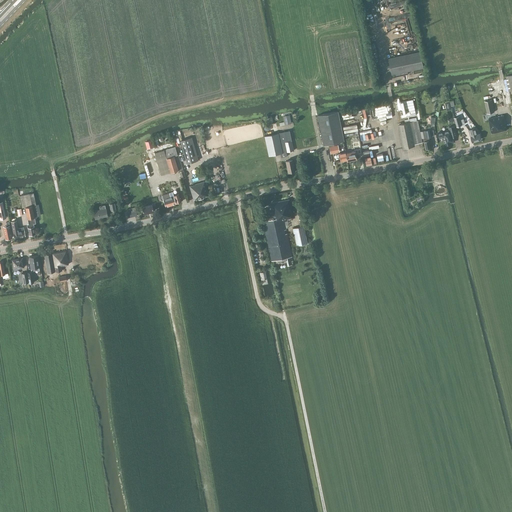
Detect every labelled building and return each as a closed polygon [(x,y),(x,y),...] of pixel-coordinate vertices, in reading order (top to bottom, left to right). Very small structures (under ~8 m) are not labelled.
[(393,75),(424,68),(421,52),(389,59),(393,75)] [(494,113),(492,100),(485,102),(487,114),(494,113)] [(338,111),(317,116),(323,145),(344,141),(338,111)] [(284,125),(291,123),(289,115),(283,116),(284,125)] [(491,133),(507,130),(504,115),(488,119),(491,133)] [(422,142),(422,139),(420,132),(418,120),(398,124),(403,148),(415,145),(415,144),(422,142)] [(444,137),(446,145),(451,143),(451,142),(455,141),(453,137),(457,136),(454,125),(449,126),(449,129),(438,132),(439,138),(444,137)] [(472,129),(469,130),(472,142),(481,139),(480,133),(478,134),(476,128),(472,129)] [(430,130),(420,132),(422,139),(423,138),(426,149),(431,148),(430,144),(432,144),(431,140),(430,140),(429,137),(432,137),(430,130)] [(290,131),(265,136),(269,156),(294,151),(290,131)] [(192,138),(181,141),(187,164),(198,160),(192,138)] [(145,142),(147,149),(153,147),(151,140),(145,142)] [(338,145),(332,146),(329,146),(330,153),(334,152),(339,151),(338,145)] [(163,173),(182,167),(176,148),(157,154),(163,173)] [(346,153),(345,153),(347,160),(346,160),(347,161),(356,159),(355,155),(357,154),(356,151),(346,153)] [(345,152),(338,154),(339,158),(340,158),(340,161),(346,160),(347,160),(345,153),(346,153),(345,152)] [(291,160),(286,161),(288,172),(295,171),(293,163),(292,160),(291,160)] [(204,182),(189,186),(194,200),(208,196),(205,185),(207,184),(206,180),(204,181),(204,182)] [(34,192),(19,195),(22,207),(25,207),(28,224),(27,224),(29,235),(35,234),(33,223),(36,223),(35,217),(36,217),(38,216),(36,204),(34,192)] [(169,193),(165,195),(162,195),(166,207),(175,204),(181,202),(179,194),(173,196),(172,192),(169,193)] [(275,222),(284,220),(293,218),(289,199),(271,203),(274,219),(275,222)] [(155,204),(142,207),(144,214),(154,211),(153,208),(156,207),(155,204)] [(108,216),(106,209),(105,205),(99,206),(100,210),(94,211),(95,219),(100,218),(100,217),(108,216)] [(129,218),(138,216),(135,208),(127,210),(129,218)] [(274,219),(263,222),(272,261),(292,256),(284,220),(275,222),(274,219)] [(17,220),(11,221),(13,230),(14,239),(26,236),(24,228),(19,229),(17,220)] [(6,225),(3,226),(6,239),(7,239),(9,239),(9,238),(12,238),(9,222),(6,222),(6,225)] [(296,246),(308,243),(304,226),(293,228),(296,246)] [(45,254),(48,273),(63,271),(62,266),(64,266),(64,265),(69,264),(66,251),(45,254)] [(31,268),(39,267),(37,256),(29,257),(31,268)] [(18,268),(24,267),(22,258),(13,260),(14,270),(15,271),(17,270),(18,269),(18,268)] [(0,286),(1,286),(1,282),(0,278),(0,274),(2,274),(3,277),(9,276),(8,273),(5,274),(3,261),(0,262),(0,286)]
